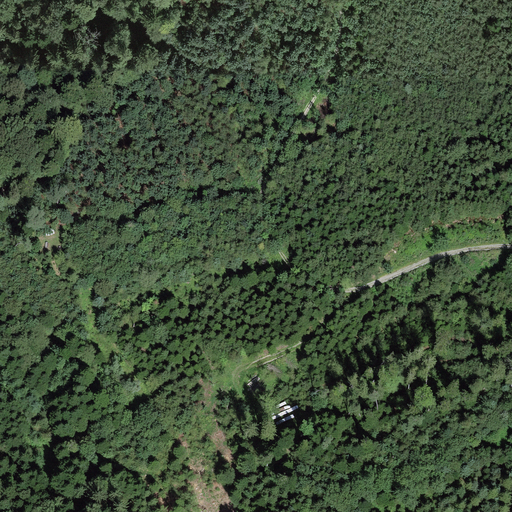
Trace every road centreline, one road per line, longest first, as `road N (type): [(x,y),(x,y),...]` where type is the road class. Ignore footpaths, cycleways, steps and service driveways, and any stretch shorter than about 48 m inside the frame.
road 1 (track): [(359,287),(312,337),(272,360),(175,385),(122,414),(0,459)]
road 2 (track): [(511,245),(464,247),(359,287),(320,286),(268,234),(263,186)]
road 3 (track): [(263,186),(223,220),(176,232),(96,220),(32,238)]
road 4 (track): [(341,0),(334,48),(263,186)]
